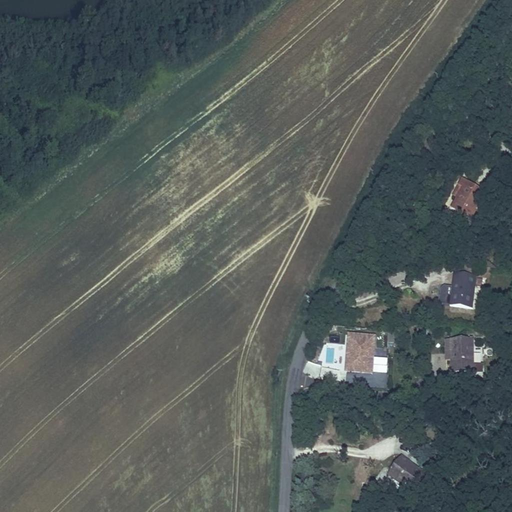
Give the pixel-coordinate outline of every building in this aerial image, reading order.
[(457,211),(452,219),(471,228),(485,200),(460,188),(457,197),(464,200),(457,211)] [(464,200),(457,197),(450,207),(457,211),(464,200)] [(433,297),(430,314),(462,319),(467,291),(443,287),(442,298),(433,297)] [(370,373),(373,354),(369,353),(370,349),(373,349),(375,338),(350,334),(345,369),(370,373)] [(437,345),(449,379),(469,372),(457,337),(437,345)] [(302,374),(318,379),(322,366),(306,361),(302,374)] [(323,377),(343,381),(345,372),(325,368),(323,377)] [(391,481),(414,496),(426,475),(400,458),(390,473),(394,475),(391,481)] [(394,475),(390,473),(387,471),(384,476),(391,481),(394,475)] [(452,490),(441,500),(449,510),(460,501),(452,490)]
